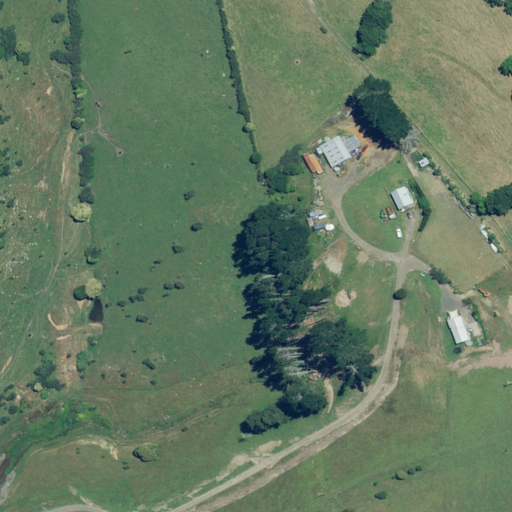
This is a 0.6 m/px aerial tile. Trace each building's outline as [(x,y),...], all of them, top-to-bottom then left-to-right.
[(351,138),(345,142),(342,137),(323,147),(334,168),(354,158),(351,153),(357,149),(351,138)] [(324,170),(315,151),(307,155),(317,174),(324,170)] [(411,194),(408,187),(394,194),(402,210),(416,204),(413,198),(417,197),(414,192),(411,194)] [(326,204),(315,200),(313,204),(324,208),(326,204)] [(451,321),(459,345),(465,343),(467,348),(474,345),(463,316),(451,321)]
